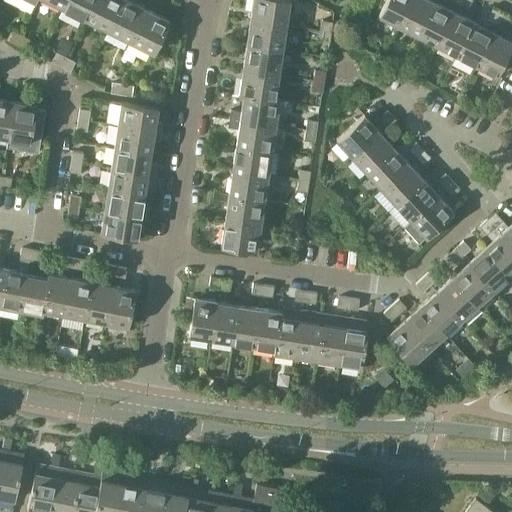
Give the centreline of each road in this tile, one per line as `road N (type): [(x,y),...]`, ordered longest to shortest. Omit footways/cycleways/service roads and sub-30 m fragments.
road 1 (tertiary): [(147,421),(429,455),(511,457)]
road 2 (tertiary): [(511,435),(315,424),(147,402)]
road 3 (residential): [(171,254),(394,285),(488,200)]
road 4 (residential): [(171,254),(206,0)]
road 5 (residential): [(47,235),(70,82),(0,64)]
road 6 (residential): [(488,200),(510,155),(418,114)]
road 7 (residential): [(147,402),(171,254)]
road 8 (tertiary): [(147,402),(0,373)]
road 9 (tertiary): [(0,394),(147,421)]
road 10 (residential): [(47,235),(171,254)]
